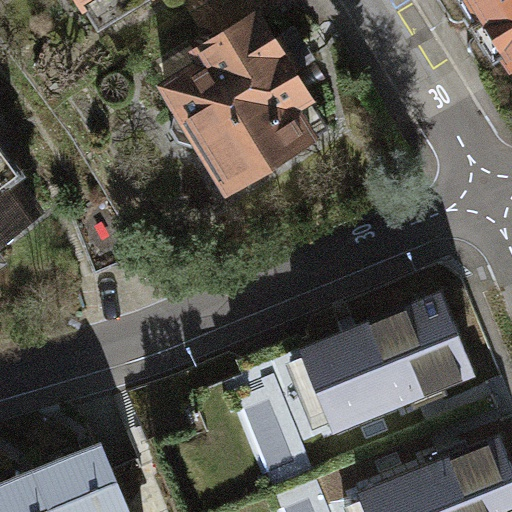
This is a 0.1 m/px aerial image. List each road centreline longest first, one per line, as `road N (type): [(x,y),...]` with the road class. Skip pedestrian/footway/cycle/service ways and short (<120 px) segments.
road 1 (residential): [(0,379),(154,329),(487,189)]
road 2 (residential): [(370,0),(487,189)]
